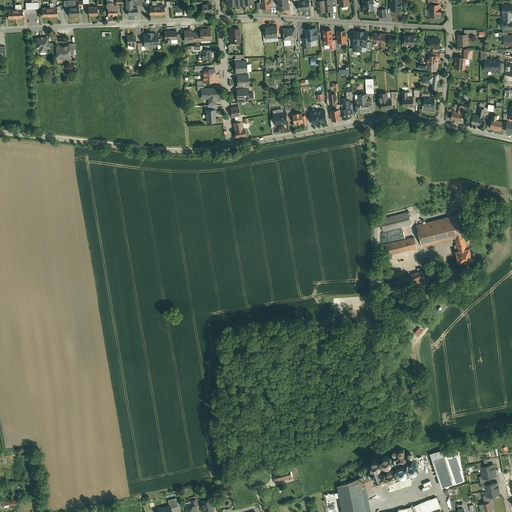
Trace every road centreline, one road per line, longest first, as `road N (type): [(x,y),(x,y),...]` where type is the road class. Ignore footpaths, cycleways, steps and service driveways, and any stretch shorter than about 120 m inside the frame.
road 1 (residential): [(229,149),(170,152),(0,132)]
road 2 (residential): [(220,19),(0,31)]
road 3 (residential): [(440,124),(386,119),(229,149)]
road 4 (residential): [(358,24),(220,19)]
road 5 (residential): [(220,19),(229,149)]
